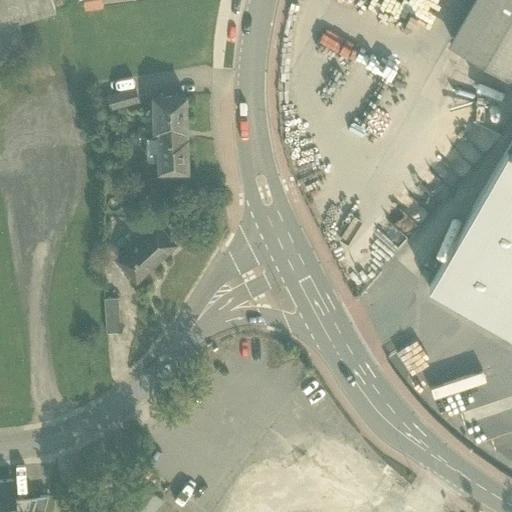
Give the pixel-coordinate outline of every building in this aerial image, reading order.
[(0,0),(0,60),(27,52),(17,20),(55,9),(52,0),(0,0)] [(474,0),(449,43),(466,52),(496,0),(474,0)] [(511,0),(496,0),(466,52),(511,78),(511,0)] [(105,95),(109,110),(139,103),(136,88),(105,95)] [(185,95),(153,96),(154,130),(158,130),(185,129),(186,129),(185,95)] [(185,129),(158,130),(159,137),(158,137),(159,169),(187,169),(186,136),(184,136),(184,131),(185,130),(185,129)] [(511,154),(506,151),(428,287),(511,335),(511,154)] [(153,223),(116,259),(136,279),(173,243),(153,223)] [(118,297),(104,298),(106,332),(120,331),(118,297)] [(429,385),(432,394),(478,378),(475,369),(429,385)] [(491,445),(511,439),(511,429),(488,435),(491,445)] [(11,480),(0,481),(0,511),(15,511),(14,500),(11,480)] [(154,511),(163,500),(143,487),(136,496),(130,492),(116,511),(118,511),(154,511)] [(43,511),(48,495),(14,500),(15,511),(43,511)] [(372,511),(407,511),(384,495),(372,511)]
